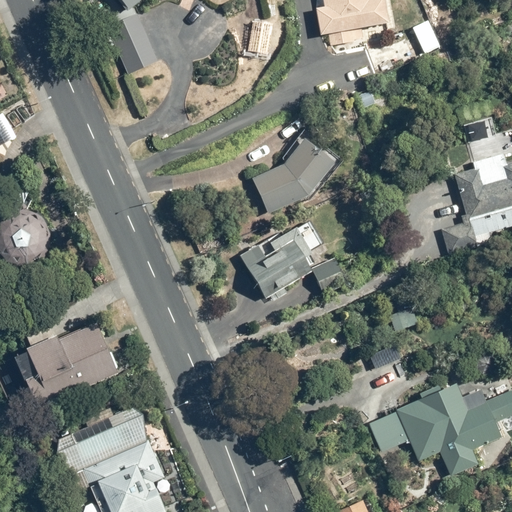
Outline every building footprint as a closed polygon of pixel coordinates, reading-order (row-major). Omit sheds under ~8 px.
[(322,0),(323,3),(315,5),(321,34),(329,33),(332,45),(364,38),(362,26),(394,18),(390,0),(322,0)] [(106,24),(130,74),(156,62),(133,12),(106,24)] [(441,228),(449,257),(494,243),(490,232),(511,226),(511,141),(500,145),(493,115),(461,124),(472,167),(453,172),(463,212),(458,213),(460,224),(441,228)] [(252,176),(268,212),(314,193),(335,162),(305,138),(283,161),(252,176)] [(0,261),(0,262),(2,263),(5,265),(7,266),(9,267),(12,268),(15,268),(17,269),(20,269),(23,269),(25,268),(28,268),(31,267),(33,266),(35,265),(38,263),(40,261),(42,260),(44,258),(45,255),(47,253),(48,251),(49,248),(50,246),(50,243),(51,240),(51,238),(51,235),(50,232),(50,230),(49,227),(48,225),(47,222),(45,220),(44,218),(42,216),(40,214),(38,212),(35,211),(33,210),(30,209),(28,208),(25,207),(22,207),(20,207),(17,207),(14,207),(12,208),(9,209),(7,210),(4,211),(2,213),(0,214),(0,261)] [(259,242),(238,253),(265,302),(285,291),(281,285),(316,265),(308,251),(325,242),(313,222),(299,230),(296,225),(269,240),(274,248),(265,253),(259,242)] [(96,317),(23,345),(33,370),(22,374),(34,405),(118,372),(96,317)] [(419,400),(369,424),(383,453),(410,440),(420,460),(440,450),(450,472),(479,458),(474,447),(502,433),(495,420),(511,411),(511,385),(466,408),(451,378),(417,395),(419,400)] [(82,425),(50,439),(66,476),(78,470),(96,511),(166,511),(153,482),(164,477),(132,404),(110,413),(105,402),(78,414),(82,425)] [(366,511),(361,500),(335,511),(492,511),(366,511)]
